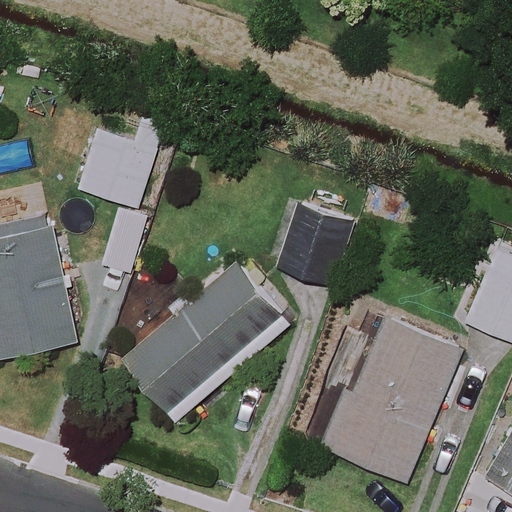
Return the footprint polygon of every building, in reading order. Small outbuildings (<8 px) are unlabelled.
[(160,145),(102,127),(83,188),(141,206),(160,145)] [(376,180),(362,205),(399,224),(412,199),(376,180)] [(351,216),(308,202),(286,265),(330,280),(351,216)] [(150,214),(121,207),(107,264),(136,271),(150,214)] [(81,340),(51,215),(0,226),(0,357),(0,359),(81,340)] [(511,342),(511,235),(507,248),(495,243),(464,324),(511,342)] [(292,318),(238,259),(130,358),(184,417),(292,318)] [(465,345),(382,311),(328,444),(411,478),(465,345)] [(501,405),(511,374),(511,352),(494,346),(476,396),(501,405)] [(511,438),(490,476),(511,489),(511,438)]
